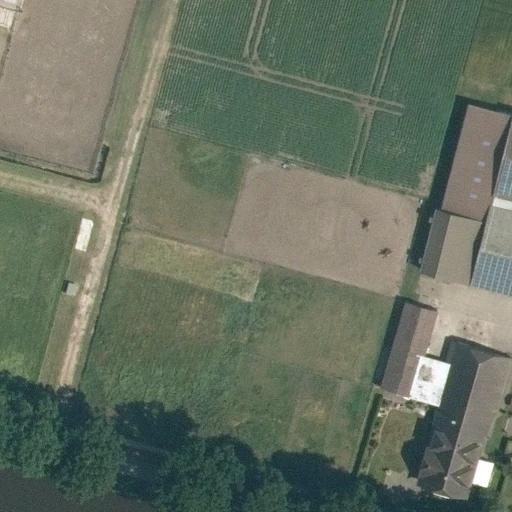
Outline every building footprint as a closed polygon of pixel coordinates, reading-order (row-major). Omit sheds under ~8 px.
[(511,135),(511,109),(478,101),(453,201),(493,211),(511,135)] [(511,203),(500,200),(480,281),(511,288),(511,203)] [(445,204),(430,268),(476,279),(492,216),(445,204)] [(442,306),(412,299),(390,388),(420,395),(431,352),(442,306)] [(489,451),(511,357),(511,351),(461,339),(456,358),(446,401),(426,481),(474,493),(485,450),(489,451)] [(446,401),(456,358),(431,352),(420,395),(446,401)]
